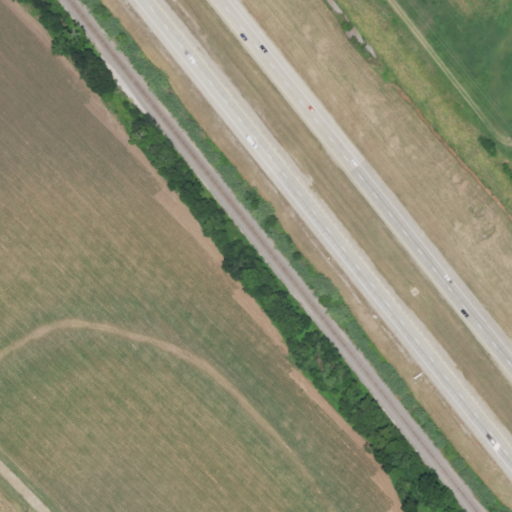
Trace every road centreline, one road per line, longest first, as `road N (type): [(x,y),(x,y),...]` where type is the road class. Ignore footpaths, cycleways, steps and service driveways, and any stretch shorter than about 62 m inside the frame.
road 1 (motorway): [(148,0),(511,456)]
road 2 (motorway): [(511,353),(226,0)]
